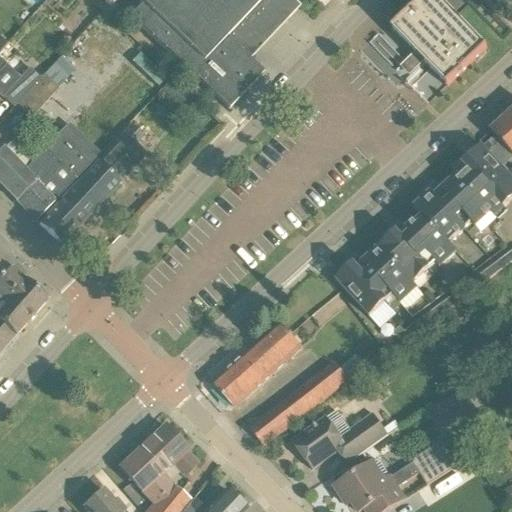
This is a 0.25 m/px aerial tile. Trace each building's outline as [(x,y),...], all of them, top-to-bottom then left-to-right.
[(301,7),(293,0),(140,0),(138,2),(142,6),(134,16),(231,114),(232,112),(230,110),(263,75),(249,61),(301,7)] [(448,87),(487,49),(440,0),(422,0),(392,30),(415,53),(409,59),(419,69),(424,63),(448,87)] [(6,64),(12,58),(3,50),(0,53),(0,95),(1,95),(0,94),(0,71),(6,65),(6,64)] [(14,109),(41,79),(30,69),(3,98),(14,109)] [(44,77),(17,107),(32,120),(59,90),(44,77)] [(162,91),(180,109),(190,98),(171,81),(162,91)] [(511,112),(491,131),(511,154),(511,112)] [(102,156),(100,155),(69,124),(44,149),(30,166),(31,167),(27,172),(4,148),(0,151),(0,184),(36,221),(102,156)] [(62,246),(75,231),(120,183),(122,184),(148,157),(137,146),(144,138),(131,126),(53,211),(40,225),(62,246)] [(511,180),(500,167),(496,161),(482,146),(454,173),(457,176),(435,197),(428,189),(418,198),(422,202),(415,209),(422,216),(399,237),(392,229),(383,238),(386,242),(356,269),(349,262),(340,271),(343,274),(336,281),(370,318),(387,304),(392,310),(400,304),(407,312),(424,298),(414,286),(431,271),(437,279),(443,274),(440,269),(457,255),(450,247),(447,242),(454,234),(458,239),(465,232),(472,239),(479,232),(476,229),(485,219),(491,213),(495,218),(505,211),(506,212),(511,205),(511,180)] [(511,261),(508,256),(497,264),(502,271),(511,263),(511,261)] [(14,272),(0,259),(0,328),(13,340),(47,302),(22,279),(24,277),(16,270),(14,272)] [(497,264),(486,272),(491,279),(502,271),(497,264)] [(486,272),(475,280),(480,288),(491,279),(486,272)] [(474,281),(464,289),(469,296),(479,288),(480,288),(475,280),(474,281)] [(464,289),(453,297),(458,304),(469,296),(464,289)] [(429,291),(423,296),(424,297),(430,305),(437,300),(429,291)] [(453,297),(442,305),(447,312),(458,304),(453,297)] [(442,305),(431,313),(436,320),(447,312),(442,305)] [(431,313),(420,321),(425,329),(436,320),(431,313)] [(420,321),(409,330),(414,337),(425,329),(420,321)] [(235,409),(250,395),(302,349),(280,325),(243,358),(217,382),(217,388),(235,409)] [(400,328),(394,333),(398,338),(405,333),(401,327),(400,328)] [(0,355),(13,340),(0,328),(0,355)] [(405,333),(398,338),(403,345),(414,337),(409,330),(405,333)] [(264,448),(280,435),(371,365),(360,351),(338,368),(334,363),(250,429),(264,448)] [(469,386),(455,395),(462,407),(476,398),(469,386)] [(313,471),(338,453),(347,466),(389,437),(387,435),(399,427),(395,422),(392,424),(391,422),(386,426),(388,428),(384,431),(373,414),(349,430),(337,412),(293,443),(313,471)] [(172,467),(184,479),(199,465),(187,452),(166,427),(149,443),(172,467)] [(164,511),(180,492),(163,476),(172,467),(149,443),(148,441),(118,469),(153,505),(147,511),(164,511)] [(460,466),(460,465),(445,441),(412,461),(413,463),(390,478),(381,463),(377,462),(376,464),(375,462),(335,488),(347,507),(352,504),(357,511),(361,511),(420,474),(428,487),(460,466)] [(116,501),(114,503),(103,491),(84,508),(87,511),(126,511),(116,501)] [(245,511),(247,510),(227,491),(207,511),(206,511),(245,511)] [(192,501),(191,501),(181,511),(206,511),(207,511),(194,499),(192,501)]
